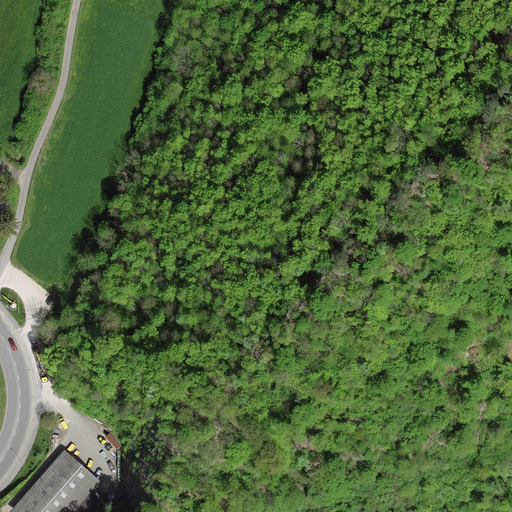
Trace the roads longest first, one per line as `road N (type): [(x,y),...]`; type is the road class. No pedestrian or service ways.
road 1 (track): [(238,0),(142,175),(13,358)]
road 2 (residential): [(75,0),(60,84),(0,263)]
road 3 (primary): [(0,463),(21,405),(0,331)]
